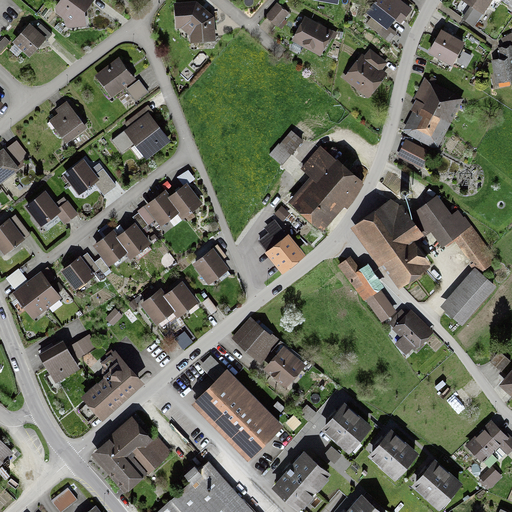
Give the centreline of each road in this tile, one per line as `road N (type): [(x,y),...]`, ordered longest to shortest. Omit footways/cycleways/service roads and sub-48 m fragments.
road 1 (residential): [(0,127),(132,25),(190,144)]
road 2 (residential): [(432,0),(379,165),(339,234)]
road 3 (residential): [(511,416),(455,347),(339,234)]
road 4 (residential): [(259,301),(71,458)]
road 5 (residential): [(190,144),(34,262)]
road 6 (residential): [(190,144),(259,301)]
